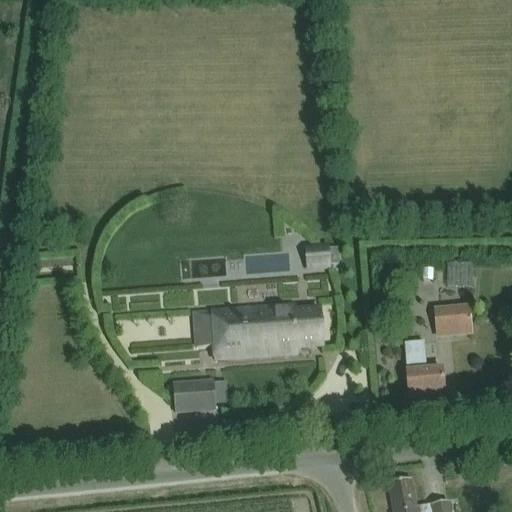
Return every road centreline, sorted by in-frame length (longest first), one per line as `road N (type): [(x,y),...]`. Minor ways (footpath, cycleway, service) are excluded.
road 1 (unclassified): [(0,494),(331,469)]
road 2 (unclassified): [(331,469),(511,447)]
